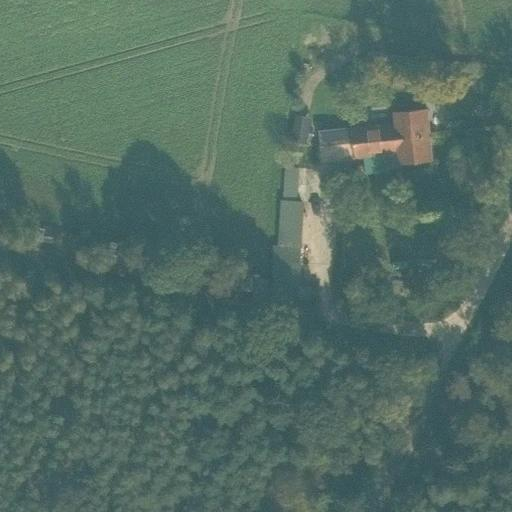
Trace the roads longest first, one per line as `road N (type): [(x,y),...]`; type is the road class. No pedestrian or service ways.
road 1 (track): [(0,239),(451,336)]
road 2 (track): [(366,511),(451,336)]
road 3 (track): [(451,336),(511,214)]
